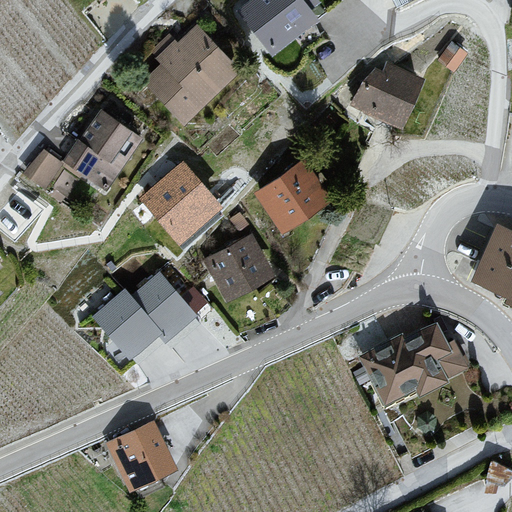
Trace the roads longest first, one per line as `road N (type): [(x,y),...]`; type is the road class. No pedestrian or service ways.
road 1 (residential): [(417,293),(354,307),(0,476)]
road 2 (residential): [(0,190),(92,80),(178,0)]
road 3 (residential): [(417,293),(428,252),(458,207),(511,201)]
road 4 (residential): [(392,511),(511,439)]
